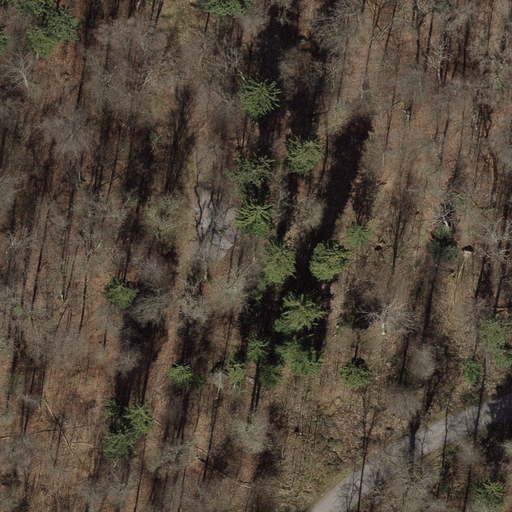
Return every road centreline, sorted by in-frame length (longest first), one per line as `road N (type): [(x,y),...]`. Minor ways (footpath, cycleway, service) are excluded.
road 1 (track): [(209,245),(160,0)]
road 2 (unclassified): [(511,407),(394,459),(345,511)]
